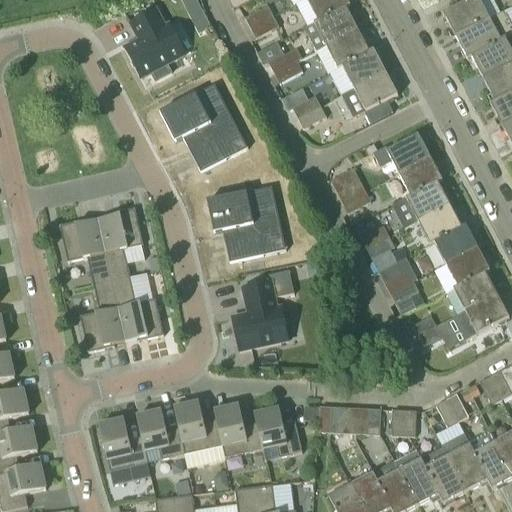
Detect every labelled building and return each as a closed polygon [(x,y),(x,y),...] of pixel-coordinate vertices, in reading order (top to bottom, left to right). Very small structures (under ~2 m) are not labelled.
[(196,0),(181,0),(187,12),(199,6),(196,0)] [(256,0),(228,0),(234,12),(256,0)] [(346,10),(346,11),(351,8),(346,0),(310,0),(307,2),(319,24),(346,10)] [(455,40),(490,21),(478,0),(475,0),(443,17),(455,40)] [(250,32),(274,20),(268,9),(245,21),(250,32)] [(358,33),(346,11),(346,10),(319,24),(314,27),(326,50),(358,33)] [(172,76),(167,67),(185,58),(169,27),(165,29),(156,13),(131,26),(139,43),(125,50),(141,81),(151,76),(156,84),(172,76)] [(472,60),(506,41),(505,41),(511,37),(511,27),(507,17),(505,18),(503,15),(490,22),(490,21),(455,40),(468,63),(472,60)] [(274,20),(250,32),(256,42),(279,30),(274,20)] [(370,56),(370,55),(358,33),(326,50),(337,73),(342,70),(370,56)] [(483,82),(511,66),(511,53),(506,41),(472,60),(483,82)] [(274,77),(297,65),(297,64),(302,61),(297,52),(285,58),(278,45),(257,56),(264,69),(269,67),(274,77)] [(370,56),(342,70),(354,93),(386,76),(374,53),(370,55),(370,56)] [(297,65),(274,77),(280,87),(303,75),(297,65)] [(511,95),(511,66),(483,82),(494,103),(495,104),(511,95)] [(354,93),(341,99),(353,122),(398,99),(386,76),(354,93)] [(190,144),(203,173),(250,152),(221,86),(161,112),(178,150),(190,144)] [(511,123),(511,95),(495,104),(494,103),(490,106),(502,129),(511,123)] [(298,122),(321,110),(316,100),(293,112),(298,122)] [(321,110),(298,122),(303,133),(327,121),(321,110)] [(511,147),(511,123),(502,129),(511,147)] [(399,177),(431,161),(419,138),(388,154),(386,150),(373,157),(380,169),(391,163),(399,177)] [(438,185),(438,186),(443,184),(431,161),(399,177),(410,200),(438,185)] [(343,207),(366,195),(354,172),(331,184),(343,207)] [(450,208),(438,186),(438,185),(410,200),(393,209),(404,231),(418,224),(419,225),(450,208)] [(233,263),(289,252),(276,187),(209,200),(217,242),(228,239),(233,263)] [(366,195),(343,207),(348,217),(371,205),(366,195)] [(462,231),(462,230),(450,208),(419,225),(430,247),(435,245),(462,231)] [(112,284),(130,280),(124,253),(143,248),(135,212),(118,216),(119,218),(98,222),(112,284)] [(93,288),(112,284),(98,222),(77,227),(76,225),(59,229),(68,266),(87,261),(93,288)] [(447,268),(478,251),(466,228),(462,230),(462,231),(435,245),(447,268)] [(366,252),(390,240),(384,230),(361,242),(366,252)] [(379,276),(397,266),(392,257),(391,256),(389,252),(395,249),(390,240),(366,252),(379,276)] [(478,251),(447,268),(459,290),(486,276),(490,274),(478,251)] [(397,266),(402,264),(406,262),(401,252),(392,257),(397,266)] [(148,262),(150,274),(160,272),(157,260),(148,262)] [(390,297),(414,285),(413,285),(402,264),(397,266),(379,276),(390,297)] [(318,265),(305,268),(307,276),(319,273),(318,265)] [(498,299),(486,276),(459,290),(455,292),(467,315),(498,299)] [(112,284),(126,345),(147,341),(147,343),(164,339),(156,302),(136,307),(130,280),(112,284)] [(104,350),(126,345),(112,284),(93,288),(99,315),(80,320),(88,356),(105,352),(104,350)] [(243,291),(247,310),(248,317),(232,320),(240,354),(289,344),(281,310),(277,310),(271,285),(243,291)] [(414,285),(390,297),(396,308),(419,295),(414,285)] [(467,315),(454,321),(466,344),(509,321),(498,299),(467,315)] [(414,342),(437,330),(431,320),(408,332),(414,342)] [(437,330),(414,342),(419,353),(442,341),(437,330)] [(0,385),(15,382),(9,357),(0,358),(0,385)] [(502,403),(511,397),(511,369),(490,380),(502,403)] [(492,408),(502,403),(490,380),(479,385),(492,408)] [(481,397),(476,387),(469,391),(474,401),(481,397)] [(469,391),(461,395),(466,405),(474,401),(469,391)] [(0,437),(11,435),(8,423),(29,418),(24,393),(0,398),(0,437)] [(446,403),(458,426),(469,420),(457,397),(446,403)] [(448,431),(458,426),(446,403),(436,409),(448,431)] [(199,406),(174,411),(179,432),(185,458),(222,450),(216,424),(204,427),(202,417),(199,406)] [(262,453),(256,427),(244,430),(239,409),(214,414),(216,424),(222,450),(225,461),(262,453)] [(304,409),(304,424),(319,424),(320,410),(304,409)] [(333,411),(320,410),(319,424),(319,436),(332,436),(333,411)] [(356,437),(357,412),(333,411),(332,436),(345,437),(356,437)] [(256,427),(262,453),(277,450),(279,462),(303,456),(297,430),(284,433),(279,412),(254,418),(256,427)] [(357,412),(356,437),(380,438),(381,413),(357,412)] [(403,439),(404,414),(392,413),(391,439),(403,439)] [(185,458),(179,432),(166,435),(162,414),(137,420),(142,441),(145,455),(146,455),(159,452),(161,463),(185,458)] [(404,414),(403,439),(415,440),(416,415),(404,414)] [(145,455),(142,441),(129,444),(124,423),(99,428),(110,475),(148,466),(146,455),(145,455)] [(0,476),(19,472),(17,460),(38,455),(32,430),(11,435),(0,437),(0,451),(0,452),(0,476)] [(511,436),(496,445),(495,445),(511,477),(511,436)] [(474,456),(470,447),(464,437),(442,448),(443,451),(442,451),(446,459),(466,495),(488,484),(473,457),(474,456)] [(511,481),(511,477),(495,445),(474,456),(473,457),(488,484),(492,492),(511,481)] [(466,495),(446,459),(425,470),(424,470),(439,498),(443,507),(466,495)] [(421,461),(398,474),(417,510),(439,498),(424,470),(425,470),(421,462),(421,461)] [(412,511),(417,510),(398,474),(394,465),(372,477),(390,511),(412,511)] [(19,472),(0,476),(0,505),(0,508),(1,511),(18,511),(28,510),(25,497),(46,493),(41,468),(19,472)] [(120,499),(156,492),(151,468),(115,475),(120,499)] [(229,492),(225,473),(218,474),(213,480),(216,495),(229,492)] [(363,511),(390,511),(372,477),(350,488),(363,511)] [(191,496),(188,483),(175,486),(178,499),(191,496)] [(253,490),(256,511),(275,511),(272,488),(253,490)] [(335,511),(363,511),(350,488),(329,499),(335,511)] [(256,511),(253,490),(235,493),(237,511),(256,511)] [(193,511),(192,498),(174,501),(175,511),(193,511)] [(175,511),(174,501),(155,503),(156,511),(175,511)]
